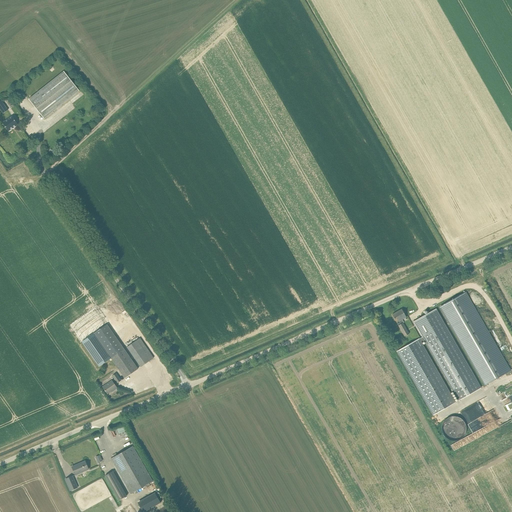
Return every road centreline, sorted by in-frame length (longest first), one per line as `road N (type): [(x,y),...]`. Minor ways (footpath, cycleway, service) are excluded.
road 1 (unclassified): [(189,384),(511,247)]
road 2 (unclassified): [(189,384),(42,173)]
road 3 (unclassified): [(0,464),(189,384)]
